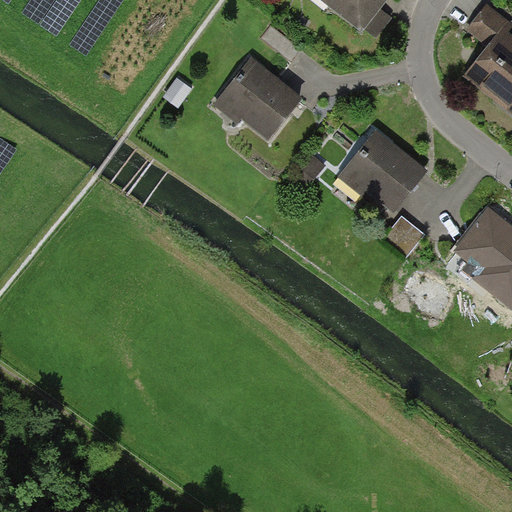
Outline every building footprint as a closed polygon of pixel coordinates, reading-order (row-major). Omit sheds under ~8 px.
[(372,9),(379,0),(311,0),(354,33),(356,30),(374,44),(390,23),(372,9)] [(463,76),(511,116),(511,42),(503,35),(509,27),(488,9),(468,33),(486,48),(463,76)] [(223,110),(271,145),(303,102),(255,67),(223,110)] [(343,181),(393,218),(425,176),(376,138),(343,181)] [(453,266),(511,309),(511,233),(489,217),(453,266)]
